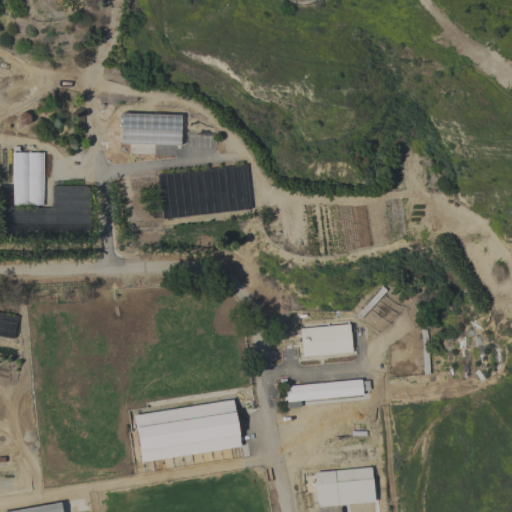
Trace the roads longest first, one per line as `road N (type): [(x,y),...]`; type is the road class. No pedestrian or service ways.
road 1 (residential): [(0,272),(202,270),(228,281),(254,322),(287,511)]
road 2 (track): [(95,156),(90,92),(79,74),(113,41),(119,0)]
road 3 (residential): [(98,176),(224,160)]
